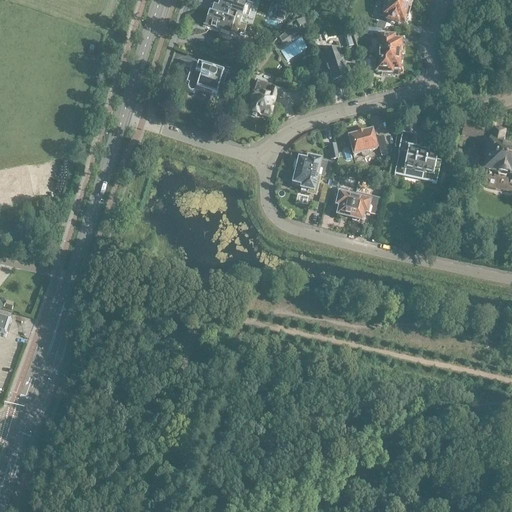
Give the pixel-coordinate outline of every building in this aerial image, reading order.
[(210,6),(208,13),(226,19),(228,12),(242,16),(242,17),(245,18),(249,16),(251,7),(249,4),(246,3),(237,0),(219,0),(217,8),(210,6)] [(386,0),(386,2),(410,10),(413,1),(410,0),(386,0)] [(410,10),(386,2),(383,11),(384,11),(382,17),(387,18),(386,21),(398,25),(399,22),(403,23),(405,18),(407,18),(410,10)] [(295,9),(279,4),(276,18),(281,19),(283,14),(293,16),(295,9)] [(226,19),(208,13),(204,26),(230,34),(231,29),(244,33),(247,25),(240,23),(242,17),(242,16),(228,12),(226,19)] [(349,18),(348,24),(350,24),(361,26),(362,20),(349,18)] [(278,39),(281,44),(299,33),(295,27),(278,39)] [(378,37),(377,55),(402,56),(403,50),(401,48),(400,48),(400,43),(393,42),(393,38),(378,37)] [(248,40),(241,47),(252,58),(259,51),(248,40)] [(338,50),(322,55),(332,85),(348,79),(338,50)] [(402,56),(377,55),(376,73),(391,74),(391,71),(398,71),(399,65),(400,65),(402,63),(402,56)] [(206,60),(204,67),(194,64),(192,68),(191,68),(186,83),(188,84),(188,87),(188,89),(188,90),(189,91),(190,92),(192,92),(193,92),(195,92),(196,91),(196,90),(197,89),(216,95),(219,86),(223,87),(226,76),(223,75),(223,74),(228,76),(231,68),(206,60)] [(280,96),(283,89),(256,81),(250,102),(252,103),(249,113),(259,116),(260,115),(269,118),(277,95),(280,96)] [(490,135),(487,152),(485,160),(487,160),(485,170),(497,172),(498,176),(505,177),(507,174),(511,174),(511,147),(503,145),(504,138),(503,138),(505,130),(494,128),(492,136),(490,135)] [(403,131),(392,174),(439,186),(445,161),(440,159),(442,153),(429,150),(430,147),(418,144),(416,134),(403,131)] [(357,136),(348,138),(353,156),(361,154),(362,156),(363,157),(365,158),(367,157),(368,156),(369,154),(368,152),(377,150),(376,148),(379,148),(380,154),(387,153),(383,137),(376,139),(377,141),(375,142),(372,132),(363,134),(363,135),(358,136),(357,136)] [(329,147),(330,152),(332,161),(339,159),(336,146),(329,147)] [(296,170),(295,172),(317,177),(321,162),(315,160),(316,157),(308,156),(307,162),(298,160),(298,162),(297,162),(295,163),(294,168),(295,170),(296,170)] [(317,177),(295,172),(295,175),(294,175),(293,175),(291,181),(292,182),(293,182),(292,184),(301,187),(300,193),(307,194),(308,191),(313,193),(317,177)] [(340,177),(334,176),(331,187),(337,188),(340,177)] [(329,191),(331,187),(324,185),(323,190),(319,203),(327,205),(330,192),(329,191)] [(375,190),(372,203),(381,206),(385,192),(375,190)] [(347,220),(349,220),(354,198),(338,195),(337,200),(334,199),(332,206),(339,207),(336,217),(337,217),(339,220),(344,221),(347,220)] [(354,198),(349,220),(350,220),(352,223),(356,224),(359,222),(361,223),(363,214),(370,216),(371,208),(369,208),(370,202),(354,198)] [(0,335),(6,337),(11,321),(0,317),(0,335)]
